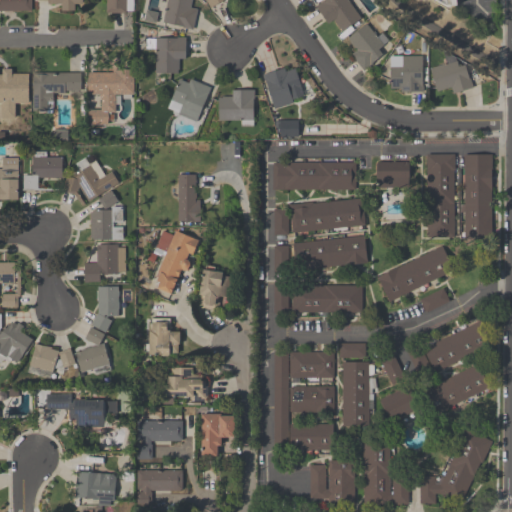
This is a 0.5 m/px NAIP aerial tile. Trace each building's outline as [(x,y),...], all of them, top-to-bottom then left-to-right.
[(0,0),(0,12),(31,12),(31,0),(0,0)] [(35,0),(35,2),(61,2),(61,11),(75,11),(75,4),(84,4),(83,0),(35,0)] [(90,0),(91,2),(106,2),(106,14),(134,14),(134,0),(90,0)] [(194,30),(198,8),(189,6),(190,0),(167,0),(163,24),(194,30)] [(361,18),(347,0),(327,0),(316,8),(330,27),(336,23),(342,32),(361,18)] [(349,54),(365,72),(390,48),(366,22),(348,39),(356,47),(349,54)] [(186,38),(147,38),(147,48),(156,48),(156,74),(177,74),(177,63),(185,63),(186,38)] [(467,63),(457,65),(455,55),(445,58),(446,65),(431,69),(436,91),(450,88),(451,94),(473,89),(467,63)] [(422,56),(390,56),(390,92),(422,92),(422,56)] [(304,101),(295,66),(263,74),(272,109),(304,101)] [(28,105),(29,71),(0,70),(0,104),(2,105),(1,119),(15,119),(16,105),(28,105)] [(134,71),(88,71),(88,96),(98,96),(98,108),(88,109),(88,126),(108,126),(108,114),(117,114),(117,96),(134,96),(134,71)] [(32,112),(53,113),(53,93),(81,93),(81,73),(33,72),(32,112)] [(200,120),(210,86),(178,77),(168,111),(200,120)] [(254,123),(254,91),(228,91),(228,100),(218,100),(218,123),(254,123)] [(298,139),(298,121),(277,121),(277,139),(298,139)] [(427,240),(454,240),(454,156),(427,156),(427,240)] [(492,156),(463,156),(463,241),(492,241),(492,156)] [(33,175),(24,175),(23,191),(39,191),(40,180),(62,180),(62,157),(34,157),(33,175)] [(1,171),(0,170),(0,202),(18,203),(18,159),(1,159),(1,171)] [(119,184),(111,172),(105,176),(95,161),(89,165),(85,159),(76,165),(80,172),(63,183),(71,197),(81,191),(88,203),(119,184)] [(356,191),(356,163),(273,163),(273,191),(356,191)] [(377,164),(377,189),(410,189),(410,164),(377,164)] [(178,222),(199,222),(199,175),(178,175),(178,222)] [(91,240),(120,240),(120,195),(102,195),(102,211),(91,211),(91,240)] [(363,200),(290,206),(292,233),(365,227),(363,200)] [(288,236),(288,210),(273,210),(273,236),(288,236)] [(188,273),(199,239),(174,231),(173,237),(164,234),(158,250),(165,253),(153,289),(171,295),(180,270),(188,273)] [(368,266),(365,238),(292,244),(294,272),(368,266)] [(84,283),(102,282),(102,274),(125,274),(125,245),(96,246),(96,264),(83,264),(84,283)] [(273,273),(288,273),(288,247),(273,247),(273,273)] [(377,277),(388,302),(454,274),(443,248),(377,277)] [(0,262),(0,298),(2,299),(2,308),(16,308),(16,295),(1,295),(1,285),(16,285),(16,263),(0,262)] [(220,302),(227,303),(231,272),(202,269),(198,309),(219,311),(220,302)] [(362,286),(292,286),(292,315),(362,315),(362,286)] [(119,287),(95,287),(94,342),(74,352),(80,374),(109,366),(109,365),(100,332),(109,332),(109,319),(118,317),(119,287)] [(276,295),(276,311),(287,311),(287,295),(276,295)] [(0,356),(18,367),(32,340),(22,335),(26,328),(9,319),(0,335),(0,356)] [(180,356),(180,330),(169,330),(169,321),(146,321),(146,356),(180,356)] [(422,348),(433,373),(491,349),(481,323),(422,348)] [(53,379),(60,350),(35,344),(28,373),(53,379)] [(339,345),(339,359),(365,359),(365,345),(339,345)] [(333,353),(289,353),(289,380),(333,380),(333,353)] [(342,363),(342,429),(369,429),(369,363),(342,363)] [(427,389),(438,414),(491,392),(480,366),(427,389)] [(207,402),(208,378),(196,378),(196,369),(167,368),(166,400),(207,402)] [(289,414),(333,414),(333,388),(289,388),(289,414)] [(417,411),(408,390),(381,403),(390,423),(417,411)] [(103,429),(104,401),(80,401),(80,395),(45,394),(45,411),(70,412),(70,428),(103,429)] [(133,413),(133,394),(117,394),(117,413),(133,413)] [(201,457),(220,457),(220,438),(235,438),(235,416),(201,416),(201,457)] [(182,421),(138,421),(137,460),(154,460),(154,441),(182,441),(182,421)] [(333,426),(289,426),(289,451),(333,451),(333,426)] [(420,504),(435,505),(438,496),(452,496),(457,498),(467,498),(491,440),(473,433),(464,433),(446,478),(421,477),(420,504)] [(363,444),(363,505),(408,505),(409,480),(390,480),(390,444),(363,444)] [(354,502),(354,464),(310,464),(310,502),(354,502)] [(155,491),(182,491),(182,471),(137,471),(137,507),(155,507),(155,491)] [(116,475),(77,473),(76,501),(114,502),(116,475)]
